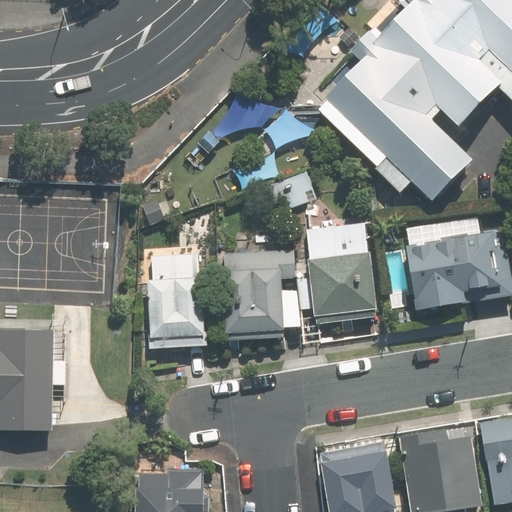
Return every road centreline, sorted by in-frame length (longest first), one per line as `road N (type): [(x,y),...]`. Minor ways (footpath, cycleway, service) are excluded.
road 1 (residential): [(511,365),(255,407)]
road 2 (secondary): [(0,71),(96,59),(186,0)]
